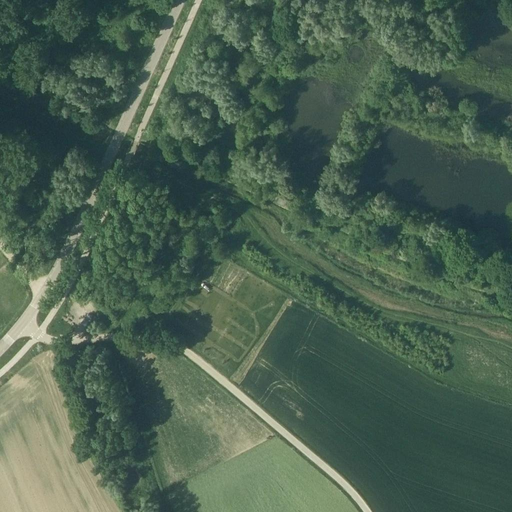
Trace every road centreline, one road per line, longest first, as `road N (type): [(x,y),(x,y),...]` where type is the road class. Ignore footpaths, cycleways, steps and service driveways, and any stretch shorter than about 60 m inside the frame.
road 1 (unclassified): [(369,511),(315,450),(181,346),(126,336),(50,339),(24,324)]
road 2 (tertiary): [(46,290),(179,0)]
